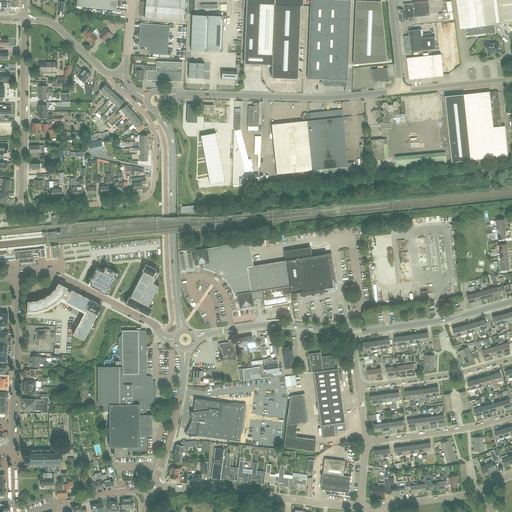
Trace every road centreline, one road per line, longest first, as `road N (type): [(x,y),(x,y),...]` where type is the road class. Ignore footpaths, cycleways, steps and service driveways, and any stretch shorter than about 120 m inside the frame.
road 1 (residential): [(107,73),(151,123),(150,194),(54,209),(21,206)]
road 2 (unclassified): [(165,97),(400,91)]
road 3 (unclassified): [(21,206),(23,19)]
road 4 (residential): [(12,452),(17,275)]
road 5 (residential): [(327,504),(152,488)]
road 6 (residential): [(350,333),(511,301)]
road 7 (residential): [(17,275),(53,272),(161,335)]
road 8 (residential): [(193,337),(271,324),(350,333)]
road 9 (residential): [(358,387),(511,359)]
road 10 (residential): [(365,442),(511,415)]
road 11 (residential): [(152,488),(178,408),(185,348)]
